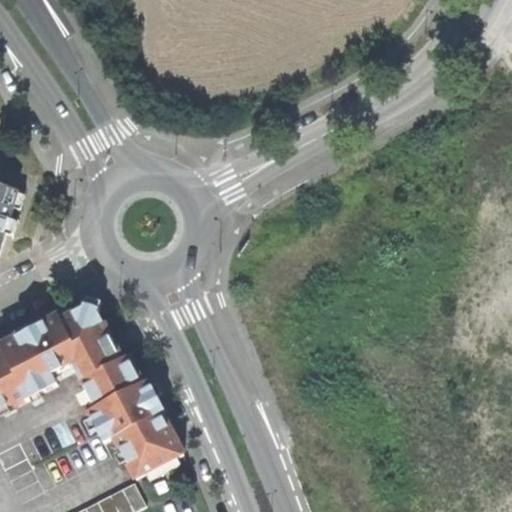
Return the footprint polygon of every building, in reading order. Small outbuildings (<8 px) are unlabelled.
[(0,253),(8,227),(19,193),(0,187),(0,253)] [(82,383),(124,361),(99,314),(102,303),(93,300),(87,303),(85,309),(62,321),(59,317),(40,327),(42,332),(33,337),(30,332),(2,347),(4,353),(0,355),(0,412),(13,405),(15,409),(58,386),(54,376),(73,366),(82,383)] [(35,330),(30,332),(33,337),(42,332),(40,327),(35,330)] [(124,361),(82,383),(96,410),(88,413),(93,421),(98,431),(105,445),(115,439),(137,481),(184,456),(163,414),(166,413),(155,393),(150,396),(144,385),(130,358),(124,361)] [(150,382),(144,385),(150,396),(155,393),(152,387),(150,382)] [(91,435),(98,431),(93,421),(86,425),(91,435)] [(135,486),(86,511),(140,511),(148,508),(135,486)]
